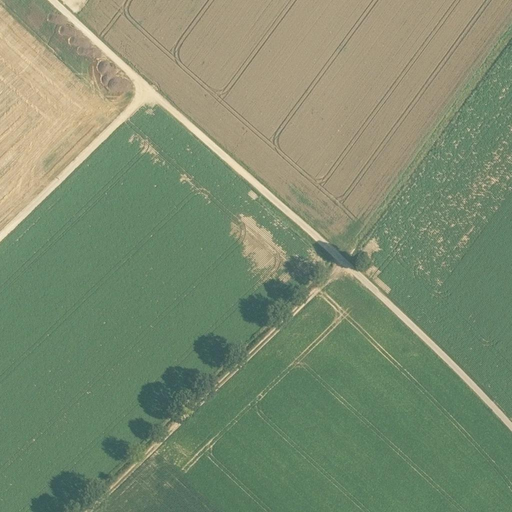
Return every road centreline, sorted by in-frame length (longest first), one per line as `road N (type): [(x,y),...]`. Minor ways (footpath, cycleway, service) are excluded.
road 1 (track): [(511,418),(349,259),(150,86)]
road 2 (track): [(95,511),(349,259)]
road 3 (track): [(0,229),(150,86)]
road 4 (track): [(150,86),(57,0)]
